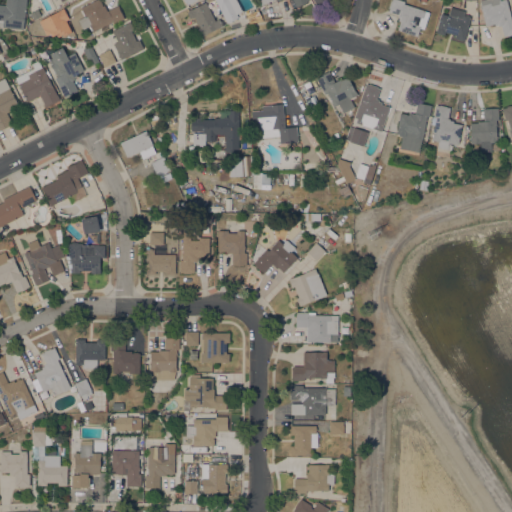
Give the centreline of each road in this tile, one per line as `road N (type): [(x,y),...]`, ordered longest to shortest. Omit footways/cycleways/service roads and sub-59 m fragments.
road 1 (tertiary): [(511,66),(467,77),(352,43),(290,35),(185,71),(0,169)]
road 2 (residential): [(257,319),(238,305),(63,307),(0,336)]
road 3 (residential): [(257,319),(261,477),(248,511)]
road 4 (residential): [(125,305),(124,207),(89,124)]
